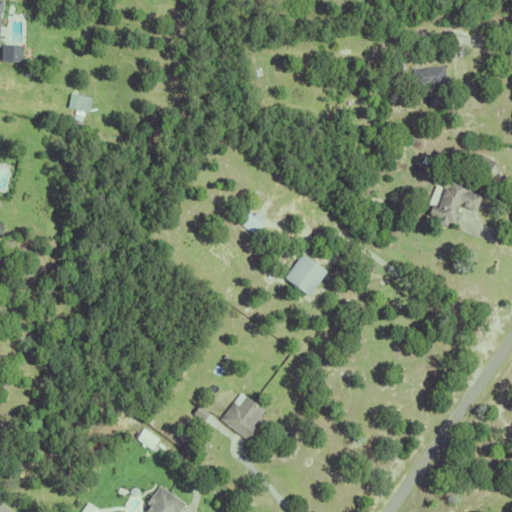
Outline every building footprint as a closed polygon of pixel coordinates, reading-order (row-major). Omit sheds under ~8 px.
[(0,61),(18,62),(19,46),(0,45),(0,61)] [(445,72),(446,81),(444,81),(446,101),(426,103),(425,89),(419,90),(418,82),(412,83),(410,66),(443,62),(444,72),(445,72)] [(89,98),(68,94),(65,108),(86,113),(89,98)] [(473,149),(492,158),(491,161),(498,165),(494,175),(486,171),(485,172),(466,164),(473,149)] [(476,191),(479,192),(473,207),(456,201),(454,208),(457,209),(453,222),(446,219),(444,224),(433,220),(435,215),(425,211),(429,202),(426,201),(433,181),(439,183),(442,175),(477,188),(476,191)] [(258,218),(258,219),(250,230),(237,221),(245,209),(250,213),(253,209),(260,215),(258,218)] [(281,275),(300,250),(324,268),(306,293),(281,275)] [(250,423),(253,425),(244,437),(217,417),(231,399),(236,403),(243,392),(262,407),(250,423)] [(190,411),(196,402),(207,410),(201,418),(190,411)] [(173,511),(177,511),(182,502),(155,487),(150,496),(143,497),(145,509),(142,511),(173,511)]
